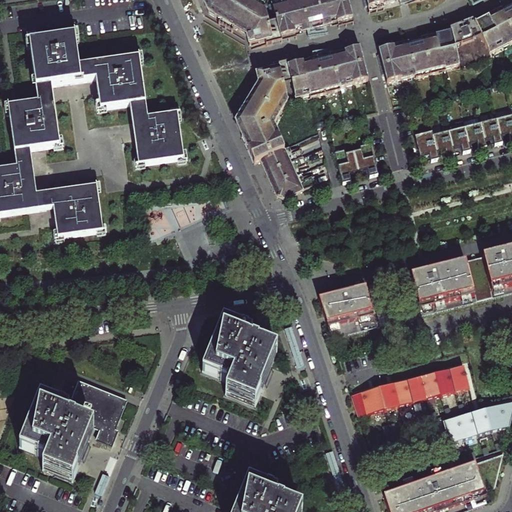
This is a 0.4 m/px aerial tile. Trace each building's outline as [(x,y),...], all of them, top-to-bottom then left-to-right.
[(239,1),(238,0),(202,0),(207,9),(210,16),(248,39),(250,47),(261,45),(265,44),(266,48),(273,46),(272,42),(270,34),(264,10),(239,1)] [(286,4),(272,8),(278,32),(280,40),(315,31),(352,22),(346,0),(292,0),(286,2),(286,4)] [(365,0),(368,11),(404,1),(409,0),(365,0)] [(406,46),(378,53),(386,85),(413,78),(414,81),(445,73),(444,71),(458,67),(453,45),(458,43),(460,47),(473,42),(473,37),(478,35),(489,56),(503,49),(511,44),(511,6),(492,17),(474,27),(458,32),(446,36),(406,46)] [(272,42),(280,40),(278,32),(270,34),(272,42)] [(53,88),(98,81),(102,110),(132,106),(140,166),(185,159),(179,114),(150,119),(141,59),(81,67),(76,37),(30,45),(38,99),(39,105),(16,108),(10,109),(19,169),(0,171),(0,217),(55,210),(57,220),(60,239),(105,233),(98,187),(39,196),(33,153),(62,148),(53,88)] [(511,52),(511,44),(503,49),(507,55),(511,52)] [(324,60),(287,69),(289,77),(295,98),(316,88),(321,97),(340,93),(339,90),(368,83),(359,51),(324,60)] [(236,124),(237,127),(287,102),(281,79),(279,71),(278,67),(271,69),(272,74),(267,75),(257,77),(259,86),(241,116),(236,124)] [(287,69),(279,71),(281,79),(289,77),(287,69)] [(310,100),(321,97),(316,88),(295,98),(296,101),(309,98),(310,100)] [(269,181),(270,183),(306,166),(305,163),(302,156),(300,152),(302,151),(300,148),(291,153),(289,149),(284,151),(273,127),(287,103),(287,102),(237,127),(245,144),(258,172),(263,184),(269,181)] [(312,105),(304,107),(308,129),(316,127),(312,105)] [(413,139),(419,160),(426,158),(428,157),(429,164),(437,162),(436,155),(442,154),(444,153),(445,160),(453,158),(451,151),(457,150),(460,149),(461,156),(469,154),(467,147),(474,145),(476,145),(477,152),(485,150),(483,143),(489,142),(492,141),(493,148),(501,146),(499,139),(506,138),(507,137),(509,144),(511,143),(511,117),(431,137),(430,134),(413,139)] [(344,152),(334,155),(342,186),(351,184),(349,176),(353,175),(363,173),(367,172),(369,179),(378,177),(370,146),(359,148),(361,153),(346,156),(344,152)] [(308,166),(306,166),(270,183),(273,190),(274,193),(304,179),(301,172),(309,169),(308,166)] [(304,179),(274,193),(276,197),(277,199),(282,201),(315,186),(312,179),(313,178),(312,175),(304,179)] [(511,251),(447,268),(411,277),(421,318),(511,294),(511,251)] [(344,294),(319,300),(332,340),(376,329),(366,288),(344,294)] [(410,294),(401,296),(408,321),(417,319),(410,294)] [(388,300),(374,303),(380,328),(394,324),(388,300)] [(249,333),(220,321),(199,371),(229,384),(224,395),(254,407),(259,394),(258,393),(262,386),(266,387),(269,378),(273,370),(268,369),(274,355),(275,355),(276,353),(246,341),(249,333)] [(465,369),(351,398),(358,420),(471,391),(465,369)] [(67,389),(63,400),(61,405),(50,401),(38,397),(32,413),(18,452),(47,463),(43,475),(70,486),(77,468),(87,442),(93,427),(101,430),(97,441),(112,447),(119,432),(115,430),(117,424),(122,412),(67,389)] [(511,419),(511,404),(443,425),(450,447),(510,429),(511,419)] [(334,452),(326,454),(334,489),(342,487),(334,452)] [(384,500),(388,511),(483,511),(490,510),(502,461),(384,500)] [(277,491),(248,480),(235,511),(302,511),(303,511),(274,499),(277,491)]
